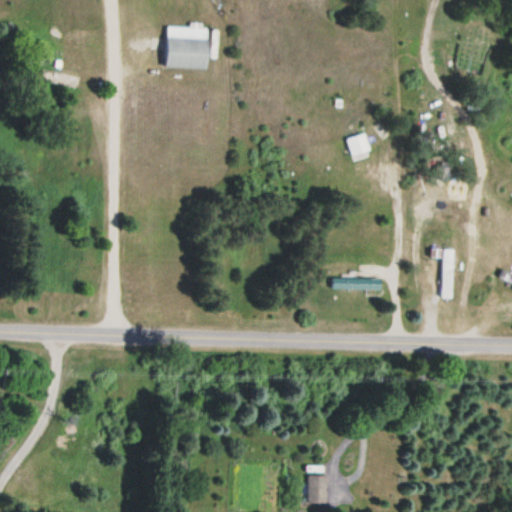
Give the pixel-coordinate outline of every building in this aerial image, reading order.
[(205,26),(164,26),(163,67),(204,68),(205,26)] [(344,138),(350,156),(368,151),(362,133),(344,138)] [(439,297),(450,297),(450,248),(439,248),(439,297)] [(511,273),(500,268),(495,279),(511,286),(511,273)] [(330,289),(379,289),(379,278),(330,278),(330,289)] [(324,475),(305,475),(305,504),(324,504),(324,475)]
